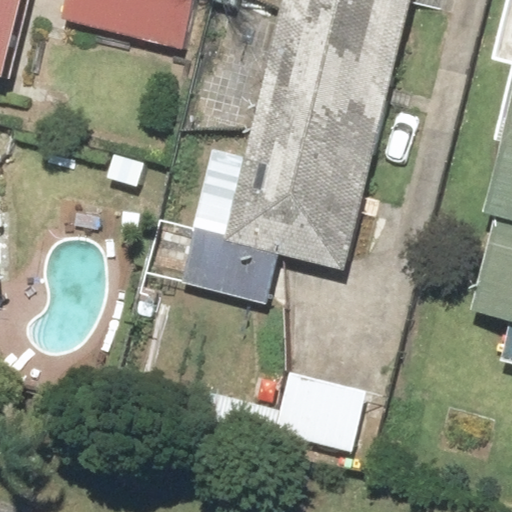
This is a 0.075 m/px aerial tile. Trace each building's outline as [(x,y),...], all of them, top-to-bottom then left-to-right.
[(39,0),(0,0),(0,70),(21,78),(39,0)] [(190,0),(53,0),(50,15),(180,46),(190,0)] [(435,0),(304,0),(236,248),(358,281),(435,0)] [(511,122),(465,299),(511,311),(511,122)] [(13,135),(0,134),(0,279),(10,280),(13,135)]
